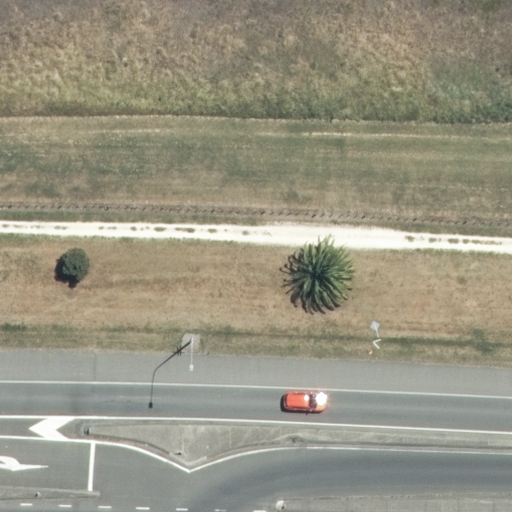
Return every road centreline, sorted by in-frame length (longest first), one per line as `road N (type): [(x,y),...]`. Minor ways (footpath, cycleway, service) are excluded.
road 1 (secondary): [(0,401),(511,417)]
road 2 (secondary): [(168,502),(231,477),(511,473)]
road 3 (secondary): [(0,464),(93,468),(168,502)]
